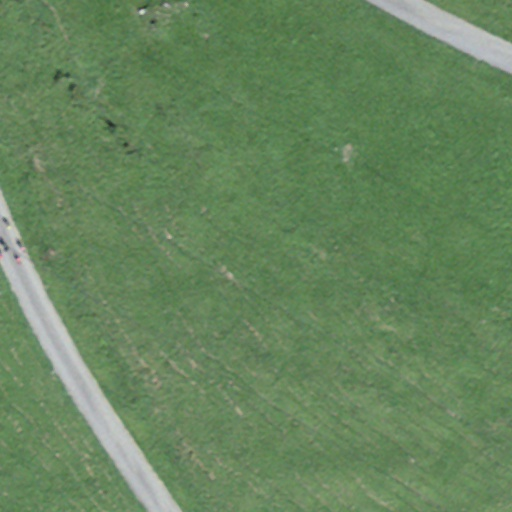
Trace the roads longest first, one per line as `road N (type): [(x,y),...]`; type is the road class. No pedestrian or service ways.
road 1 (track): [(0,223),(40,317),(166,511)]
road 2 (track): [(511,59),(383,0)]
